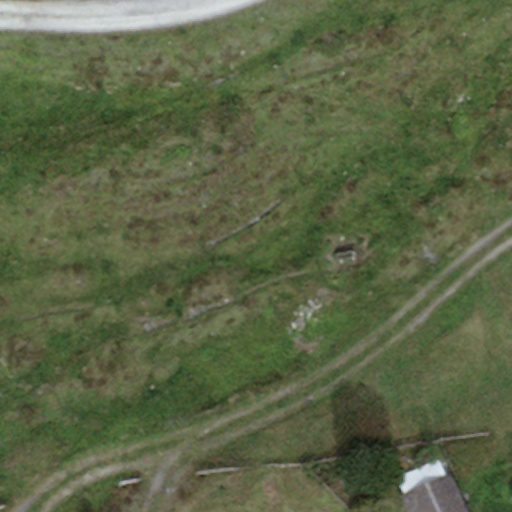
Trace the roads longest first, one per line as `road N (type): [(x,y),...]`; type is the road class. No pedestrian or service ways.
road 1 (track): [(511,233),(451,275),(360,362),(195,438),(61,477),(19,511)]
road 2 (unclassified): [(239,0),(147,19),(44,16)]
